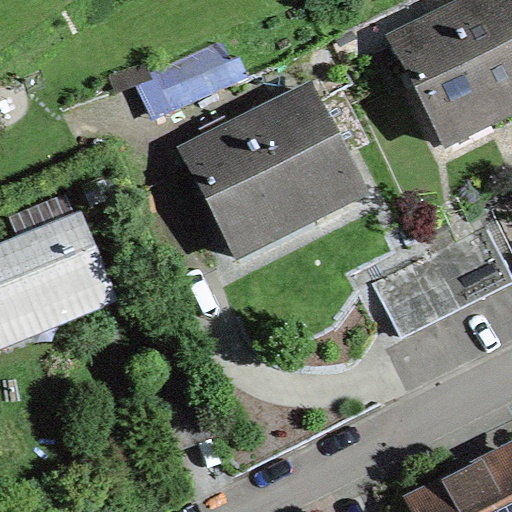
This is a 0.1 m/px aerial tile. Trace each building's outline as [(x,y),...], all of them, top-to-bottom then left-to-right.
[(511,0),(479,0),(394,42),(446,146),(511,113),(511,0)] [(186,155),(239,257),(362,194),(310,92),(186,155)] [(77,224),(0,255),(0,331),(56,309),(61,322),(110,302),(77,224)] [(511,279),(486,227),(432,254),(459,307),(511,280),(511,279)] [(373,282),(400,336),(459,307),(432,254),(373,282)] [(193,366),(155,380),(179,446),(217,432),(193,366)] [(511,511),(511,454),(415,504),(418,511),(511,511)]
